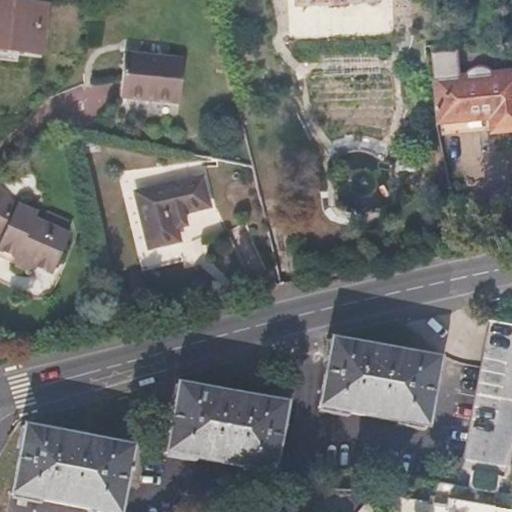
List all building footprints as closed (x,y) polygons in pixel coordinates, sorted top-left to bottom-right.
[(38,6),(0,1),(0,48),(32,52),(38,6)] [(476,115),(477,128),(478,129),(511,126),(511,70),(463,75),(461,48),(447,50),(448,52),(453,118),(476,115)] [(434,52),(442,119),(453,118),(448,52),(447,50),(434,52)] [(178,108),(182,64),(125,58),(119,101),(178,108)] [(453,118),(454,131),(477,128),(476,115),(453,118)] [(443,132),(454,131),(453,118),(442,119),(443,132)] [(198,176),(134,191),(147,247),(176,239),(173,226),(182,223),(178,211),(205,205),(198,176)] [(0,199),(0,220),(5,223),(0,235),(0,250),(10,253),(15,263),(24,266),(34,263),(50,269),(62,235),(27,221),(30,215),(7,206),(0,199)] [(318,406),(426,425),(437,357),(330,339),(318,406)] [(273,470),(284,402),(177,384),(165,452),(273,470)] [(113,511),(117,511),(130,445),(23,426),(10,493),(113,511)] [(511,511),(511,506),(469,505),(469,486),(442,485),(440,511),(511,511)] [(357,511),(361,507),(369,497),(369,493),(359,487),(318,489),(313,511),(357,511)]
